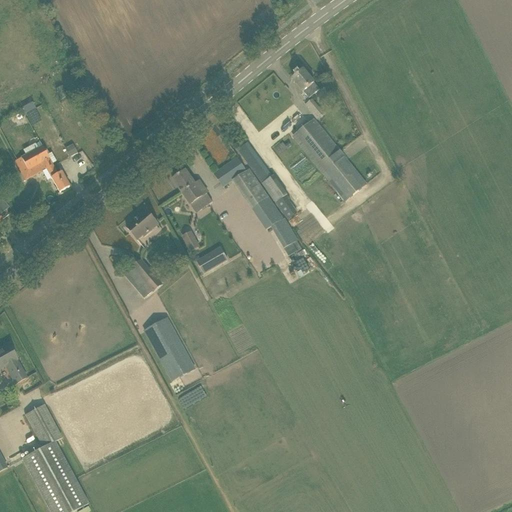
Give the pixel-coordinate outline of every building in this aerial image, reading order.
[(305,92),(310,98),(320,90),(303,70),(293,80),(304,93),(305,92)] [(324,115),(312,100),(305,106),(317,120),(324,115)] [(35,107),(32,101),(21,107),(25,113),(32,125),(41,121),(35,107)] [(315,119),(293,137),(345,202),(366,185),(315,119)] [(59,147),(66,144),(58,125),(51,128),(59,147)] [(66,148),(70,157),(79,152),(74,144),(66,148)] [(238,151),(263,185),(288,220),(298,213),(289,201),(291,200),(288,196),(274,176),(273,177),(249,144),(238,151)] [(47,170),(59,193),(69,187),(62,172),(57,175),(43,147),(17,161),(27,180),(47,170)] [(246,172),(237,159),(214,175),(223,188),(233,181),(253,210),(269,199),(248,170),(246,172)] [(173,180),(182,194),(196,214),(211,203),(205,195),(207,194),(199,182),(195,185),(186,171),(173,180)] [(158,225),(157,224),(146,210),(139,216),(139,217),(127,228),(137,241),(144,235),(145,237),(158,225)] [(298,241),(285,219),(271,227),(289,257),(302,249),(297,242),(298,241)] [(183,237),(191,252),(199,248),(195,240),(187,244),(183,237)] [(197,262),(204,274),(227,261),(220,249),(197,262)] [(210,297),(248,276),(244,270),(251,267),(246,258),(202,282),(210,297)] [(155,277),(141,260),(132,268),(133,269),(125,277),(144,300),(152,293),(162,285),(155,277)] [(312,401),(319,397),(255,276),(225,292),(227,298),(217,303),(221,311),(236,303),(290,406),(310,395),(312,401)] [(195,370),(167,319),(144,332),(172,383),(195,370)] [(17,361),(8,345),(0,349),(1,351),(0,351),(0,370),(5,367),(15,385),(26,378),(16,361),(17,361)] [(429,447),(466,425),(431,368),(394,391),(429,447)] [(62,439),(44,406),(25,416),(43,449),(22,460),(49,511),(75,511),(88,505),(55,443),(62,439)] [(17,424),(7,429),(10,434),(20,428),(17,424)] [(337,478),(354,511),(388,511),(365,466),(351,473),(347,465),(339,470),(341,475),(337,478)]
